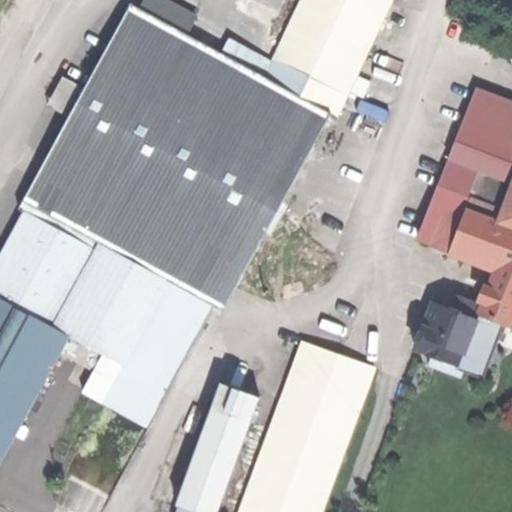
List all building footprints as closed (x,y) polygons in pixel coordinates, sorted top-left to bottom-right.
[(304,0),(276,58),(282,61),(349,94),(394,0),(304,0)] [(143,8),(30,211),(88,241),(92,234),(173,278),(227,309),(335,107),(274,77),(232,56),(143,8)] [(232,56),(274,77),(282,61),(276,58),(240,40),(232,56)] [(349,94),(282,61),(274,77),(335,107),(341,110),(349,94)] [(71,74),(58,104),(80,114),(93,84),(71,74)] [(511,98),(481,86),(444,183),(465,191),(475,165),(483,168),(495,136),(511,142),(511,98)] [(511,142),(495,136),(483,168),(511,179),(511,142)] [(475,165),(465,191),(473,194),(483,168),(475,165)] [(424,236),(457,249),(472,207),(504,219),(511,198),(511,179),(483,168),(473,194),(465,191),(444,183),(424,236)] [(504,266),(508,256),(511,257),(511,221),(504,219),(472,207),(457,249),(504,266)] [(28,209),(0,260),(0,294),(72,334),(108,352),(129,363),(173,278),(92,234),(88,241),(30,211),(28,209)] [(504,266),(489,305),(486,313),(510,322),(511,322),(511,257),(508,256),(504,266)] [(0,465),(72,334),(0,294),(0,465)] [(464,295),(459,308),(484,317),(486,313),(489,305),(464,295)] [(459,308),(438,300),(429,324),(421,346),(436,352),(467,363),(466,366),(484,373),(489,375),(510,322),(486,313),(484,317),(459,308)] [(244,511),(324,511),(378,366),(307,340),(244,511)] [(108,404),(129,363),(108,352),(87,394),(108,404)] [(481,381),(484,373),(466,366),(467,363),(436,352),(432,362),(481,381)] [(85,361),(79,364),(77,369),(79,375),(85,377),(90,375),(93,369),(91,364),(85,361)] [(283,369),(277,370),(273,376),(274,382),(280,385),(286,384),(289,379),(288,372),(283,369)] [(195,469),(182,503),(207,511),(221,511),(265,395),(227,381),(203,447),(195,469)] [(126,410),(113,438),(123,443),(137,415),(126,410)] [(171,461),(195,469),(203,447),(180,439),(171,461)]
